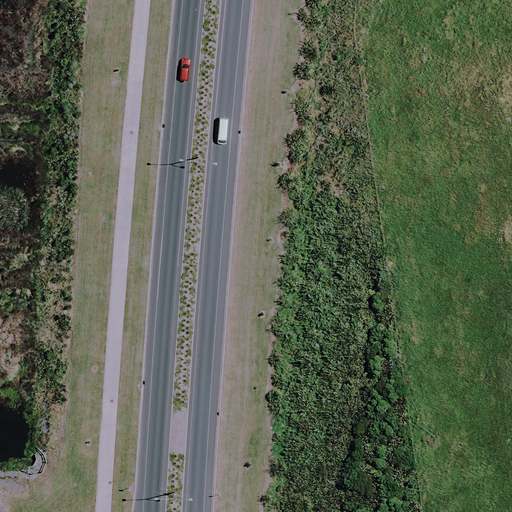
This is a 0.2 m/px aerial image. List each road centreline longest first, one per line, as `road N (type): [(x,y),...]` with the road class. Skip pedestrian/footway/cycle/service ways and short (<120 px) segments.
road 1 (secondary): [(239,0),(197,511)]
road 2 (secondary): [(150,511),(191,0)]
